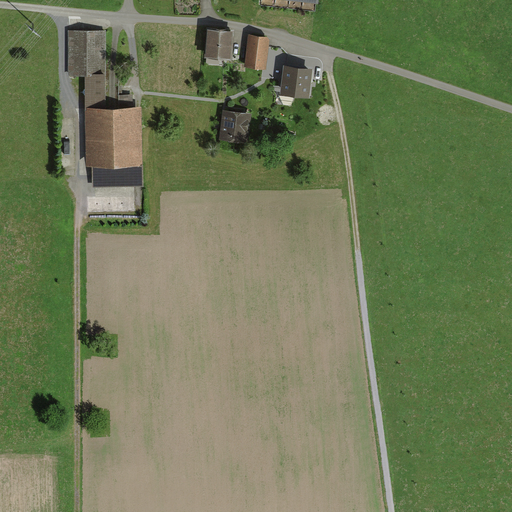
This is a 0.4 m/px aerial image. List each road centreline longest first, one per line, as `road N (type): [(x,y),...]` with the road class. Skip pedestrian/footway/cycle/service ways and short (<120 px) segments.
road 1 (residential): [(511,110),(230,27),(0,5)]
road 2 (track): [(322,51),(349,173),(390,511)]
